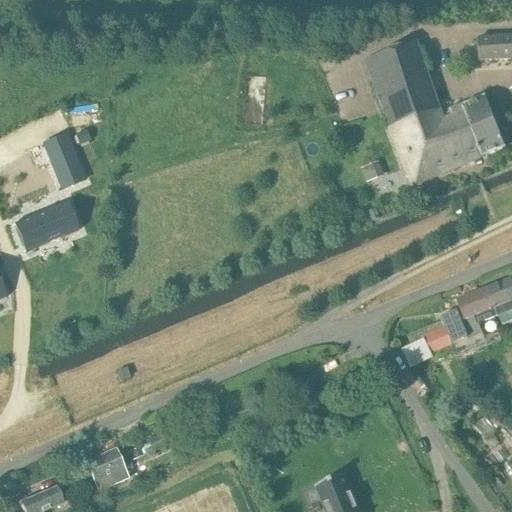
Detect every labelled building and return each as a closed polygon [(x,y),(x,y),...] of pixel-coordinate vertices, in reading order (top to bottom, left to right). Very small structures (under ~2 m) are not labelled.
[(511,37),(478,38),(479,50),(479,62),(503,60),(511,60),(511,37)] [(383,105),(393,132),(442,114),(431,81),(418,41),(366,59),(383,105)] [(248,78),(246,115),(263,116),(265,79),(248,78)] [(442,114),(393,132),(413,186),(505,147),(496,124),(486,96),(442,114)] [(65,137),(43,146),(61,190),(84,181),(65,137)] [(332,195),(332,196),(333,197),(334,199),(335,200),(337,201),(339,201),(341,200),(342,199),(343,198),(344,195),(343,194),(343,193),(342,192),(341,191),(339,190),(337,190),(336,191),(334,192),(333,193),(332,195)] [(78,231),(67,203),(13,225),(24,253),(78,231)] [(511,282),(510,278),(483,289),(494,318),(498,316),(502,326),(511,321),(511,282)] [(494,318),(483,289),(456,300),(460,309),(440,317),(452,345),(467,338),(468,341),(483,335),(478,324),(494,318)] [(424,339),(412,345),(401,350),(410,369),(432,359),(424,339)] [(125,364),(113,369),(118,382),(119,383),(131,378),(130,377),(125,364)] [(132,462),(157,451),(173,444),(168,431),(146,440),(147,441),(127,450),(132,462)] [(85,463),(89,473),(96,488),(98,493),(128,480),(114,450),(85,463)] [(359,511),(345,476),(345,474),(314,487),(315,489),(315,488),(325,511),(359,511)] [(55,488),(19,503),(22,511),(42,511),(62,503),(55,488)] [(12,511),(9,503),(0,506),(0,511),(12,511)]
